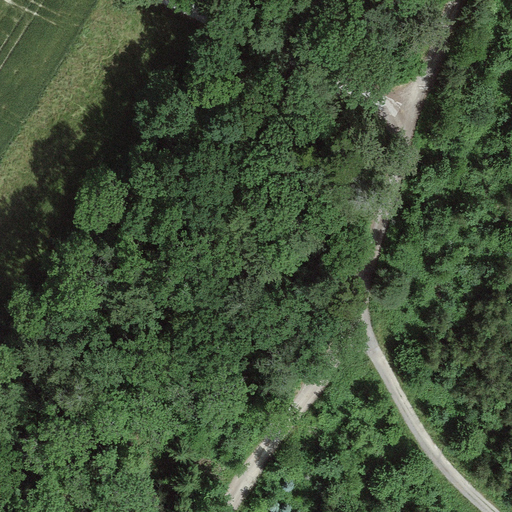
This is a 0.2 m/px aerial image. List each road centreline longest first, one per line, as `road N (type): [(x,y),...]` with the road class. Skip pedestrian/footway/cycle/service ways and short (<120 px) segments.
road 1 (track): [(359,316),(407,107),(456,0)]
road 2 (track): [(186,0),(407,107)]
road 3 (track): [(492,511),(449,474),(359,316)]
road 4 (track): [(227,511),(359,316)]
